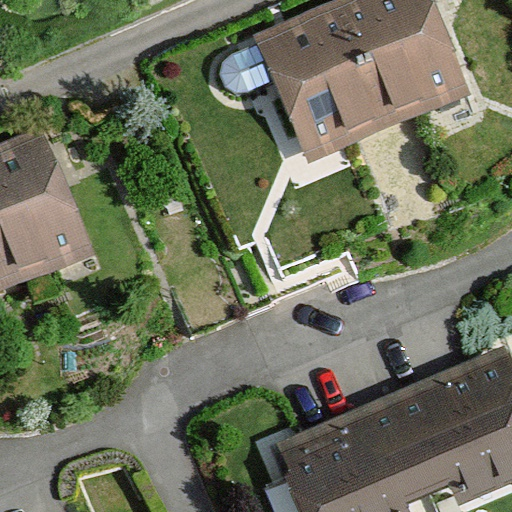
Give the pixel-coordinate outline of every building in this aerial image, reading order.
[(383,129),(468,97),(430,0),(358,0),(337,8),(383,129)] [(299,161),(383,129),(337,8),(253,40),(299,161)] [(0,272),(6,287),(90,254),(42,133),(0,149),(0,272)] [(511,361),(506,347),(386,394),(423,480),(443,472),(453,498),(511,475),(511,361)] [(409,511),(400,489),(423,480),(386,394),(275,437),(304,511),(409,511)]
